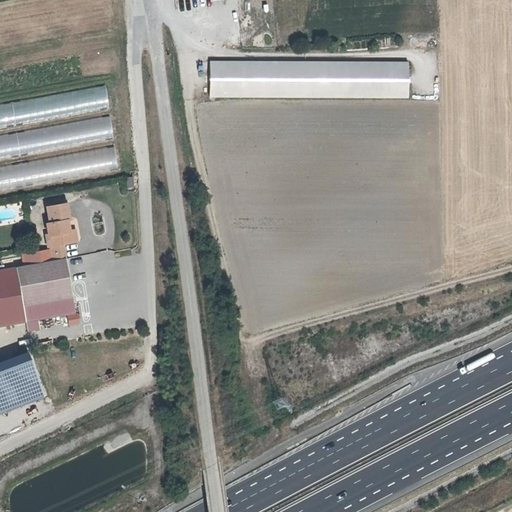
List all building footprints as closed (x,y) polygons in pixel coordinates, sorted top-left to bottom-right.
[(214,68),(214,76),(215,101),(414,94),(413,58),(214,65),(214,68)] [(214,76),(214,68),(206,68),(206,77),(214,76)] [(106,89),(0,103),(0,126),(109,111),(106,89)] [(0,158),(113,140),(109,117),(0,134),(0,158)] [(0,187),(117,170),(114,149),(0,165),(0,187)] [(53,235),(55,245),(62,244),(75,241),(74,231),(66,232),(64,223),(68,222),(65,206),(45,209),(48,226),(47,226),(49,236),(53,235)] [(65,256),(62,244),(55,245),(57,258),(65,256)] [(55,245),(50,246),(53,261),(65,259),(65,256),(57,258),(55,245)] [(27,256),(29,266),(25,266),(16,268),(22,304),(72,296),(65,259),(53,261),(40,263),(38,254),(27,256)] [(22,304),(16,268),(0,270),(0,326),(75,313),(72,296),(22,304)] [(27,353),(0,363),(0,401),(40,387),(27,353)] [(40,387),(0,401),(0,414),(44,397),(40,387)]
